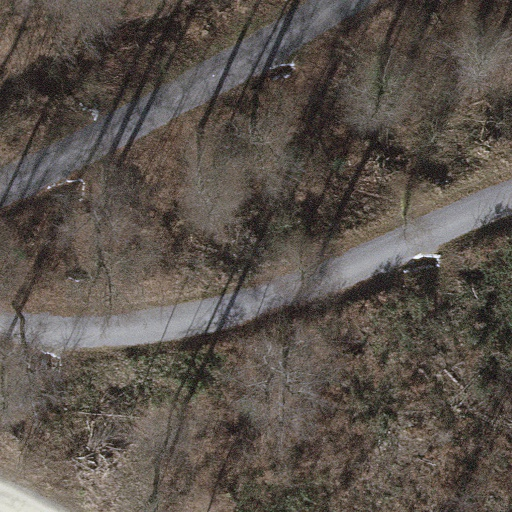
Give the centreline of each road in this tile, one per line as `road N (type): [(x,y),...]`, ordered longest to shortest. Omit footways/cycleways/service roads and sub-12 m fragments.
road 1 (track): [(0,326),(76,332),(163,321),(368,258),(511,200)]
road 2 (track): [(0,194),(173,107),(344,0)]
